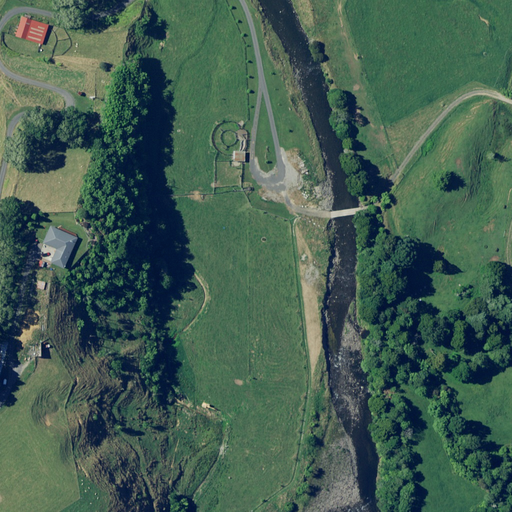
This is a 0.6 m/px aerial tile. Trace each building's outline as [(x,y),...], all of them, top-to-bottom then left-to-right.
[(48,26),(21,17),(15,37),(42,45),(48,26)] [(244,152),(233,152),(233,162),(244,162),(244,152)] [(77,238),(50,226),(42,244),(56,250),(49,263),(63,269),(77,238)] [(44,283),(37,282),(36,289),(43,290),(44,283)] [(40,358),(40,344),(20,344),(20,358),(40,358)]
